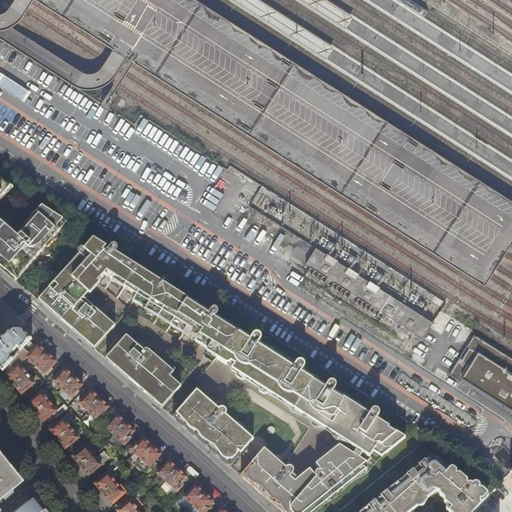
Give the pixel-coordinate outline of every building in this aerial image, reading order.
[(39,0),(122,53),(131,58),(486,282),(511,240),(511,198),(197,0),(39,0)] [(228,0),(320,58),(330,44),(260,0),(228,0)] [(295,0),(340,28),(349,13),(328,0),(295,0)] [(0,267),(15,281),(67,222),(42,206),(16,235),(0,222),(0,198),(10,186),(0,180),(0,267)] [(115,326),(83,299),(105,275),(137,295),(132,302),(208,349),(207,352),(217,358),(239,334),(215,318),(218,314),(218,313),(218,312),(217,310),(215,309),(212,310),(208,314),(187,301),(188,299),(116,253),(117,249),(117,247),(116,246),(114,245),(113,245),(112,246),(105,252),(103,251),(106,247),(94,239),(85,249),(83,248),(82,248),(81,248),(80,249),(79,249),(78,251),(78,253),(79,255),(38,301),(49,310),(64,323),(84,340),(94,349),(115,326)] [(327,255),(316,248),(305,265),(310,268),(402,326),(423,339),(434,323),(381,290),(381,289),(378,287),(370,281),(369,282),(360,276),(360,275),(351,269),(349,268),(348,269),(339,263),(339,262),(330,256),(328,254),(327,255)] [(0,368),(2,372),(5,369),(9,364),(18,354),(29,341),(31,339),(25,333),(20,329),(13,329),(0,339),(0,368)] [(366,413),(330,390),(333,387),(333,385),(333,383),(333,382),(331,380),(328,380),(327,381),(326,382),(324,386),(300,370),(303,366),(303,364),(302,363),(301,361),(299,360),(297,361),(296,361),(293,366),(257,343),(260,338),(260,337),(260,336),(259,335),(258,334),(256,333),(254,334),(251,339),(240,332),(239,334),(217,358),(228,365),(229,365),(231,363),(235,365),(232,370),(357,450),(369,458),(374,453),(383,458),(407,439),(373,417),(376,413),(376,412),(376,410),(374,408),(372,407),(370,408),(369,408),(366,413)] [(511,358),(474,335),(450,375),(511,413),(511,358)] [(174,372),(149,351),(148,350),(146,349),(144,350),(126,336),(106,359),(112,365),(133,383),(153,400),(162,408),(181,387),(170,377),(174,372)] [(42,348),(38,345),(36,347),(29,341),(18,354),(23,361),(27,357),(36,366),(47,353),(42,348)] [(53,358),(47,353),(36,366),(45,374),(57,361),(53,358)] [(19,365),(24,361),(23,361),(18,354),(9,364),(14,369),(9,373),(6,376),(8,379),(14,386),(27,375),(19,365)] [(14,369),(9,364),(5,369),(9,373),(14,369)] [(62,389),(74,377),(68,372),(65,368),(53,381),(62,389)] [(35,384),(27,375),(14,386),(18,391),(21,395),(35,384)] [(80,388),(83,385),(79,381),(74,377),(62,389),(76,401),(84,392),(80,388)] [(253,439),(225,415),(226,414),(226,412),(226,410),(225,409),(223,408),(221,407),(219,408),(218,409),(197,391),(173,417),(179,422),(201,441),(221,459),(230,466),(253,439)] [(36,413),(49,402),(41,392),(28,403),(30,406),(36,413)] [(89,413),(100,400),(94,395),(91,392),(79,404),(89,413)] [(105,405),(100,400),(89,413),(98,421),(109,408),(105,405)] [(57,411),(49,402),(36,413),(40,417),(44,422),(53,415),(56,419),(59,417),(69,409),(65,405),(57,411)] [(115,436),(126,423),(120,418),(117,415),(105,428),(115,436)] [(62,420),(59,417),(56,419),(47,426),(52,433),(58,440),(72,429),(64,419),(62,420)] [(131,428),(126,423),(115,436),(108,444),(114,449),(121,442),(125,445),(130,439),(129,438),(135,431),(131,428)] [(79,438),(72,429),(58,440),(63,446),(66,449),(79,438)] [(141,460),(152,447),(146,442),(143,438),(137,445),(136,444),(131,451),(135,454),(124,466),(130,473),(135,467),(136,466),(141,460)] [(321,506),(368,470),(361,466),(363,462),(339,446),(316,464),(321,471),(320,472),(319,471),(318,471),(316,472),(315,473),(315,476),(309,469),(298,478),(296,480),(289,474),(291,472),(292,470),(292,469),(291,467),(290,467),(288,466),(287,467),(286,468),(264,449),(241,475),(248,482),(264,495),(277,507),(282,511),(307,511),(318,503),(321,506)] [(80,467),(94,456),(86,447),(72,458),(75,460),(80,467)] [(145,474),(161,455),(157,452),(152,447),(141,460),(136,466),(145,474)] [(88,476),(110,459),(104,452),(96,459),(94,456),(80,467),(84,472),(88,476)] [(410,511),(418,506),(420,505),(422,505),(424,505),(425,502),(425,500),(435,491),(436,490),(438,489),(439,494),(442,497),(446,509),(450,511),(474,511),(487,498),(488,496),(489,494),(488,487),(482,481),(477,477),(474,476),(473,476),(470,478),(469,477),(465,477),(465,473),(451,461),(447,462),(436,455),(426,455),(425,455),(423,454),(416,460),(418,462),(416,463),(414,464),(413,466),(411,464),(405,469),(408,474),(387,490),(384,486),(377,491),(379,493),(378,494),(376,494),(374,496),(372,494),(364,500),(365,502),(352,511),(410,511)] [(0,498),(19,483),(10,472),(0,459),(0,498)] [(107,468),(111,474),(122,464),(118,459),(107,468)] [(167,483),(179,470),(172,465),(169,462),(158,474),(167,483)] [(184,475),(179,470),(167,483),(161,490),(168,496),(174,489),(178,492),(183,486),(182,485),(187,478),(184,475)] [(298,478),(291,472),(289,474),(296,480),(298,478)] [(142,485),(137,480),(130,473),(125,477),(135,490),(142,485)] [(103,495),(116,484),(108,474),(95,485),(97,487),(103,495)] [(146,489),(152,481),(148,478),(142,485),(146,489)] [(124,493),(116,484),(103,495),(106,499),(110,504),(124,493)] [(146,489),(142,485),(135,490),(131,494),(136,498),(131,502),(117,511),(116,511),(136,511),(138,510),(142,507),(136,499),(147,491),(146,489)] [(194,506),(205,494),(199,489),(195,485),(184,498),(194,506)] [(210,499),(205,494),(194,506),(188,511),(199,511),(207,511),(210,509),(209,509),(214,502),(210,499)] [(42,511),(41,509),(33,500),(18,511),(42,511)]
